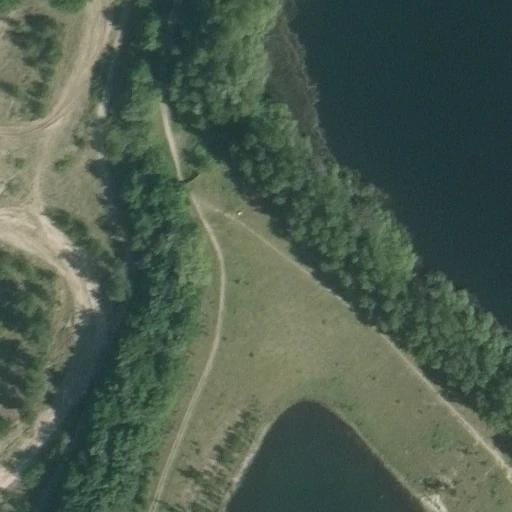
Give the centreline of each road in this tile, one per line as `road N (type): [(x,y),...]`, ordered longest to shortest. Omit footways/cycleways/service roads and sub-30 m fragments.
road 1 (track): [(185,171),(220,253),(221,315),(151,511)]
road 2 (unclassified): [(185,171),(161,81),(179,0)]
